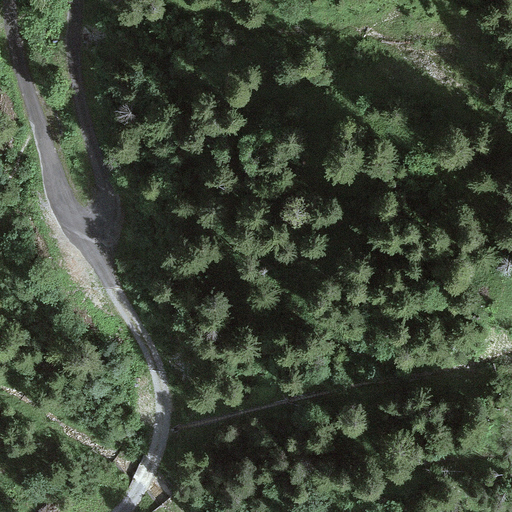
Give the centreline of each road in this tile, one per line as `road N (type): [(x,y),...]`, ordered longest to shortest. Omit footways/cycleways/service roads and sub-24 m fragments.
road 1 (track): [(7,0),(13,44),(62,197),(91,220),(103,210),(106,190),(76,79),(78,0)]
road 2 (track): [(91,220),(102,263),(159,369),(164,396),(153,457),(117,511)]
